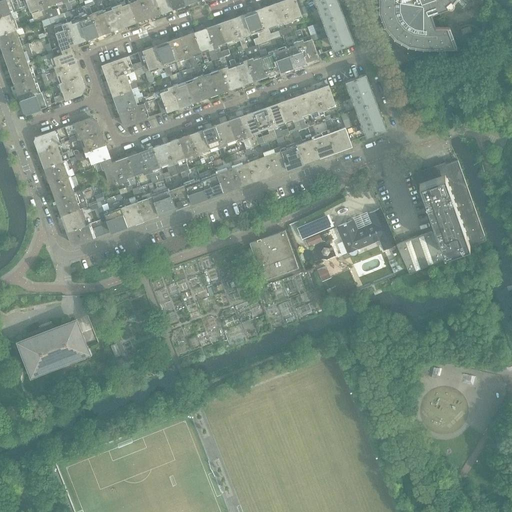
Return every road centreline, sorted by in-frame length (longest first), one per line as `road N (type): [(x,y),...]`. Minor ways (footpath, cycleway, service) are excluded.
road 1 (residential): [(13,132),(54,249),(64,257),(404,138),(373,52)]
road 2 (residential): [(103,99),(118,145),(373,52)]
road 3 (residential): [(103,99),(88,54),(247,0)]
